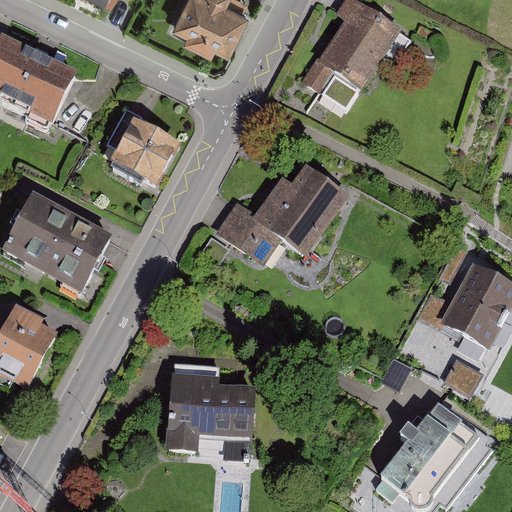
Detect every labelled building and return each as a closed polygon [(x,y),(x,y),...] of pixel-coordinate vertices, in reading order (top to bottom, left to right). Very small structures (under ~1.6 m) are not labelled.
[(73,0),(106,15),(113,0),(73,0)] [(209,61),(224,68),(243,27),(239,25),(243,17),(225,8),(227,4),(218,0),(203,0),(201,5),(189,0),(184,0),(166,39),(181,46),(177,55),(206,68),(209,61)] [(302,84),(345,114),(383,58),(395,68),(412,40),(349,0),(346,0),(334,16),(345,24),(302,84)] [(73,80),(0,45),(0,112),(47,134),(73,80)] [(114,154),(103,175),(153,200),(176,155),(136,134),(141,124),(124,115),(106,150),(114,154)] [(254,223),(235,209),(212,242),(262,276),(278,254),(302,270),(345,208),(303,180),(291,198),(277,189),(254,223)] [(106,243),(24,201),(0,247),(0,258),(78,298),(106,243)] [(511,302),(511,294),(469,273),(437,335),(483,359),(511,302)] [(56,340),(12,315),(0,335),(0,385),(23,398),(56,340)] [(395,358),(384,383),(403,391),(414,366),(395,358)] [(217,385),(166,382),(161,458),(188,460),(189,442),(225,444),(224,463),(248,465),(253,395),(217,393),(217,385)] [(434,511),(485,449),(434,413),(373,488),(402,511),(434,511)]
